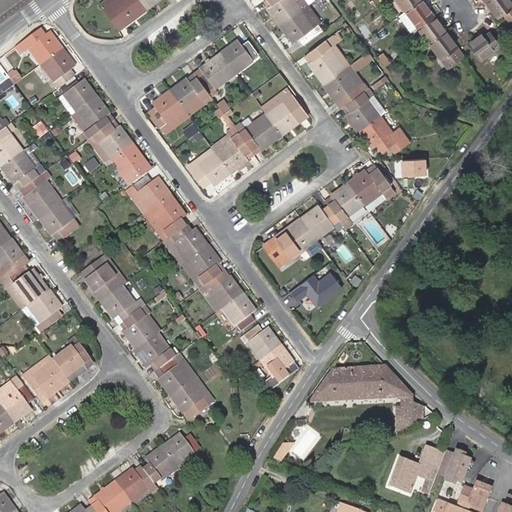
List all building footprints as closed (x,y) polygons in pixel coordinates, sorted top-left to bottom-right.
[(114,0),(105,0),(100,4),(103,8),(114,0)] [(125,25),(146,8),(139,0),(114,0),(103,8),(116,24),(121,20),(125,25)] [(139,0),(146,8),(157,0),(139,0)] [(269,0),(264,0),(263,2),(268,8),(273,4),(269,0)] [(295,0),(269,0),(273,4),(268,8),(280,24),(302,8),(295,0)] [(295,0),(302,8),(307,4),(304,0),(295,0)] [(396,0),(405,12),(420,0),(396,0)] [(417,28),(433,16),(427,8),(429,7),(423,0),(420,0),(405,12),(399,16),(411,32),(417,28)] [(511,3),(509,0),(488,0),(484,3),(489,11),(490,10),(497,19),(502,16),(511,8),(511,3)] [(307,4),(302,8),(316,26),(317,25),(321,22),(307,4)] [(302,8),(280,24),(294,43),(299,39),(303,45),(322,31),(317,25),(316,26),(302,8)] [(511,19),(511,8),(502,16),(507,23),(511,20),(511,19)] [(429,44),(447,31),(441,23),(439,25),(433,16),(417,28),(429,44)] [(119,29),(125,25),(121,20),(116,24),(119,29)] [(364,24),(359,28),(364,35),(369,31),(364,24)] [(44,35),(40,29),(24,41),(28,48),(41,64),(61,50),(48,32),(44,35)] [(448,69),(464,57),(459,51),(451,40),(453,39),(447,31),(429,44),(440,60),(441,59),(448,69)] [(330,48),(335,45),(341,40),(336,33),(309,52),(314,59),(309,63),(324,84),(350,65),(345,59),(341,62),(330,48)] [(498,46),(490,34),(488,33),(483,36),(481,34),(466,46),(477,62),(498,46)] [(376,35),(369,40),(372,45),(379,39),(376,35)] [(258,54),(247,39),(241,44),(237,38),(220,52),(235,73),(253,60),(252,58),(258,54)] [(28,48),(24,41),(17,46),(22,53),(28,48)] [(341,62),(345,59),(335,45),(330,48),(341,62)] [(74,67),(61,50),(41,64),(54,83),(55,82),(59,87),(74,77),(69,71),(74,67)] [(235,73),(220,52),(199,67),(202,72),(196,76),(209,93),(235,73)] [(304,56),(309,63),(314,59),(309,52),(304,56)] [(373,58),(368,52),(350,65),(354,71),(355,72),(373,58)] [(349,74),(354,71),(350,65),(324,84),(337,102),(342,98),(346,103),(367,88),(363,83),(359,86),(349,74)] [(202,72),(199,67),(193,72),(196,76),(202,72)] [(400,69),(393,73),(399,81),(405,76),(400,69)] [(20,80),(13,72),(11,70),(6,74),(9,78),(14,85),(20,80)] [(15,70),(13,72),(20,80),(22,79),(15,70)] [(355,72),(354,71),(349,74),(359,86),(363,83),(355,72)] [(196,76),(193,72),(186,76),(190,81),(196,76)] [(185,111),(202,98),(209,93),(196,76),(190,81),(186,76),(169,90),(185,111)] [(78,83),(74,77),(59,87),(64,94),(63,95),(76,112),(96,97),(83,79),(78,83)] [(14,85),(9,78),(0,85),(0,88),(3,92),(14,85)] [(265,112),(290,94),(286,88),(261,107),(265,112)] [(367,88),(346,103),(351,110),(345,114),(359,132),(380,116),(367,99),(372,95),(367,88)] [(185,111),(169,90),(152,102),(155,108),(149,113),(164,134),(188,116),(185,111)] [(212,98),(209,93),(202,98),(206,102),(212,98)] [(281,134),(298,121),(294,116),(302,110),(290,94),(265,112),(281,134)] [(71,115),(76,112),(63,95),(59,98),(71,115)] [(89,139),(109,124),(105,118),(110,115),(96,97),(76,112),(71,115),(89,139)] [(206,102),(202,98),(185,111),(188,116),(206,102)] [(342,98),(337,102),(341,107),(346,103),(342,98)] [(219,106),(223,113),(229,108),(224,102),(219,106)] [(351,110),(346,103),(341,107),(345,114),(351,110)] [(294,116),(298,121),(306,115),(302,110),(294,116)] [(281,134),(265,112),(244,128),(239,122),(234,126),(250,149),(256,144),(260,150),(281,134)] [(109,124),(114,120),(110,115),(105,118),(109,124)] [(380,116),(359,132),(371,149),(377,145),(382,151),(391,144),(404,135),(399,128),(393,133),(380,116)] [(0,131),(8,125),(4,119),(1,122),(0,120),(0,131)] [(114,120),(109,124),(114,130),(119,127),(114,120)] [(0,164),(1,167),(23,151),(10,134),(15,130),(10,124),(8,125),(0,131),(0,164)] [(110,159),(132,144),(119,127),(114,130),(109,124),(89,139),(106,163),(110,159)] [(250,149),(234,126),(231,129),(227,132),(229,135),(231,138),(214,151),(230,172),(247,159),(243,154),(250,149)] [(197,141),(203,136),(200,132),(193,137),(197,141)] [(211,147),(214,151),(231,138),(229,135),(211,147)] [(404,135),(391,144),(396,151),(409,142),(404,135)] [(23,151),(1,167),(15,185),(20,182),(24,187),(43,173),(44,172),(30,153),(37,148),(34,143),(23,151)] [(144,161),(132,144),(110,159),(123,177),(125,177),(128,182),(144,170),(140,164),(144,161)] [(214,151),(211,147),(194,160),(197,163),(214,151)] [(254,154),(250,149),(243,154),(247,159),(254,154)] [(197,163),(194,160),(188,165),(202,184),(209,180),(213,185),(230,172),(214,151),(197,163)] [(404,159),(405,176),(431,174),(430,157),(404,159)] [(125,177),(123,177),(130,186),(147,173),(151,170),(144,161),(140,164),(144,170),(128,182),(125,177)] [(374,163),(366,169),(369,174),(377,168),(374,163)] [(369,174),(366,169),(348,183),(364,204),(369,210),(395,190),(377,168),(369,174)] [(43,173),(24,187),(29,194),(24,198),(39,218),(60,202),(45,181),(48,179),(43,173)] [(152,181),(148,175),(127,190),(145,214),(150,210),(170,195),(157,177),(152,181)] [(15,185),(19,191),(24,187),(20,182),(15,185)] [(364,204),(348,183),(330,196),(334,201),(328,205),(339,220),(343,226),(345,229),(352,223),(347,217),(364,204)] [(24,187),(19,191),(24,198),(29,194),(24,187)] [(185,217),(170,195),(150,210),(170,237),(185,227),(180,221),(185,217)] [(330,196),(324,200),(328,205),(334,201),(330,196)] [(60,202),(39,218),(52,236),(58,232),(62,238),(78,226),(60,202)] [(333,224),(339,220),(328,205),(322,210),(318,205),(301,218),(317,239),(334,226),(333,224)] [(165,241),(170,237),(150,210),(145,214),(165,241)] [(301,218),(264,246),(274,260),(286,251),(289,254),(292,258),(306,248),(312,255),(323,247),(317,239),(301,218)] [(343,226),(339,220),(333,224),(334,226),(337,230),(343,226)] [(0,247),(11,239),(0,224),(0,247)] [(182,264),(207,246),(194,228),(189,232),(185,227),(170,237),(165,241),(164,242),(181,265),(182,264)] [(19,261),(24,257),(11,239),(0,247),(0,267),(3,272),(0,273),(0,279),(2,283),(8,278),(24,267),(19,261)] [(200,288),(220,273),(216,268),(221,264),(207,246),(182,264),(200,288)] [(286,251),(274,260),(276,263),(289,254),(286,251)] [(122,286),(126,283),(106,256),(101,259),(105,266),(107,265),(122,286)] [(29,263),(24,257),(19,261),(24,267),(29,263)] [(105,266),(101,259),(86,271),(90,277),(85,280),(101,302),(122,286),(107,265),(105,266)] [(220,273),(225,269),(221,264),(216,268),(220,273)] [(28,273),(24,267),(8,278),(28,305),(48,290),(33,269),(28,273)] [(225,279),(229,276),(225,269),(220,273),(225,279)] [(90,277),(86,271),(81,274),(85,280),(90,277)] [(314,275),(291,292),(297,301),(307,293),(317,306),(342,287),(331,272),(319,281),(314,275)] [(218,311),(242,293),(229,276),(225,279),(220,273),(200,288),(199,289),(217,313),(218,311)] [(350,282),(357,286),(361,280),(354,276),(350,282)] [(8,278),(2,283),(22,309),(28,305),(8,278)] [(122,286),(101,302),(114,319),(119,316),(123,322),(145,305),(140,299),(135,303),(122,286)] [(48,290),(28,305),(41,323),(36,327),(40,333),(61,317),(57,311),(61,308),(48,290)] [(256,311),(242,293),(218,311),(236,335),(255,321),(251,314),(256,311)] [(28,305),(22,309),(36,327),(41,323),(28,305)] [(145,305),(123,322),(128,328),(124,331),(123,332),(136,349),(157,333),(160,331),(149,316),(151,314),(145,305)] [(123,322),(120,325),(124,331),(128,328),(123,322)] [(263,331),(258,325),(241,338),(245,344),(247,342),(260,360),(281,345),(268,327),(263,331)] [(157,333),(136,349),(149,367),(150,366),(154,363),(158,369),(174,357),(157,333)] [(67,342),(70,347),(76,343),(73,338),(67,342)] [(69,382),(86,369),(83,363),(88,359),(76,343),(70,347),(53,360),(69,382)] [(289,365),(293,362),(281,345),(260,360),(272,377),(261,386),(266,393),(294,372),(289,365)] [(192,381),(197,378),(179,353),(174,357),(192,381)] [(53,360),(49,355),(22,375),(25,380),(53,360)] [(171,397),(192,381),(174,357),(158,369),(163,375),(158,379),(171,397)] [(83,363),(86,369),(92,364),(88,359),(83,363)] [(69,382),(53,360),(25,380),(37,396),(42,392),(47,398),(69,382)] [(289,365),(294,372),(298,369),(293,362),(289,365)] [(411,427),(412,402),(412,396),(384,366),(331,369),(311,401),(400,396),(401,407),(396,407),(398,434),(401,432),(411,427)] [(158,369),(154,372),(153,373),(158,379),(163,375),(158,369)] [(27,404),(33,399),(16,376),(9,381),(11,383),(15,388),(0,398),(0,404),(13,423),(31,410),(27,404)] [(192,381),(171,397),(184,414),(189,410),(194,417),(215,402),(197,378),(192,381)] [(0,398),(15,388),(11,383),(0,390),(0,398)] [(42,392),(37,396),(41,402),(47,398),(42,392)] [(412,426),(423,420),(424,407),(412,402),(411,427),(412,426)] [(0,404),(0,432),(13,423),(0,404)] [(189,410),(184,414),(184,415),(188,421),(194,417),(189,410)] [(180,433),(162,446),(178,468),(196,455),(194,453),(200,448),(190,434),(184,438),(180,433)] [(281,460),(294,443),(281,443),(274,457),(281,460)] [(178,468),(162,446),(145,459),(149,464),(143,469),(154,484),(160,479),(161,481),(178,468)] [(400,457),(388,486),(410,494),(417,475),(433,481),(437,473),(443,456),(444,452),(428,446),(421,465),(400,457)] [(443,456),(437,473),(447,477),(455,455),(445,451),(444,452),(443,456)] [(455,455),(447,477),(445,480),(455,484),(456,481),(461,482),(469,460),(462,457),(463,454),(456,451),(455,455)] [(143,469),(139,463),(132,468),(137,473),(143,469)] [(154,484),(143,469),(137,473),(132,468),(115,481),(131,503),(149,490),(148,488),(154,484)] [(118,511),(131,503),(115,481),(94,497),(98,502),(92,506),(96,511),(118,511)] [(466,511),(469,506),(482,511),(491,488),(487,486),(486,483),(482,481),(479,483),(475,481),(471,491),(463,488),(458,500),(460,501),(457,508),(437,501),(434,511),(436,511),(466,511)] [(157,488),(154,484),(148,488),(149,490),(151,493),(157,488)] [(0,497),(0,511),(15,511),(16,511),(3,495),(0,497)] [(364,511),(342,503),(338,511),(364,511)] [(498,511),(509,511),(511,507),(502,503),(498,511)]
